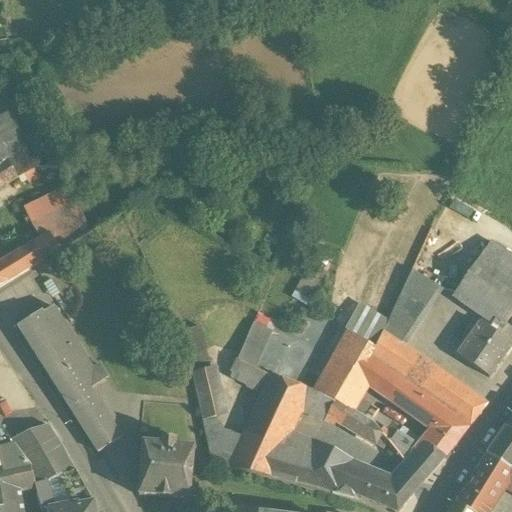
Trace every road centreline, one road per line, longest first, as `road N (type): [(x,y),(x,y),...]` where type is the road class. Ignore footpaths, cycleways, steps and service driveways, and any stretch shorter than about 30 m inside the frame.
road 1 (residential): [(113,511),(0,334)]
road 2 (residential): [(432,511),(511,400)]
